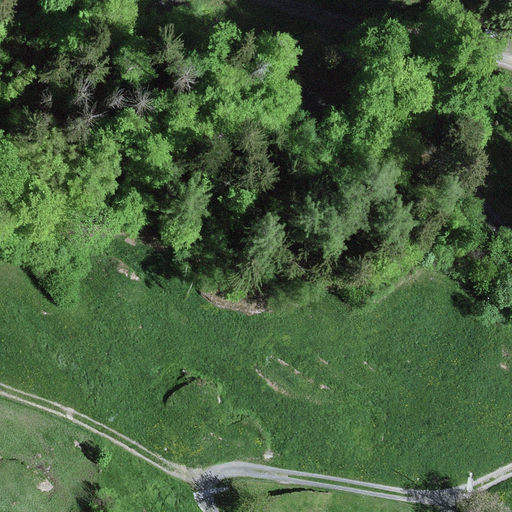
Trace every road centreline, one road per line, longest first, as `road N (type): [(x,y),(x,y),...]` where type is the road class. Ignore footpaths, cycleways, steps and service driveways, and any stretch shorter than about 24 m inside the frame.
road 1 (track): [(175,0),(337,102),(511,237)]
road 2 (track): [(511,466),(442,496),(241,471),(209,480),(212,511)]
road 3 (track): [(511,54),(487,39),(309,0)]
